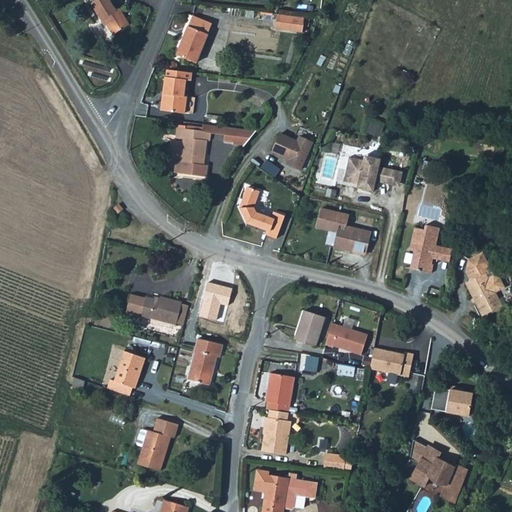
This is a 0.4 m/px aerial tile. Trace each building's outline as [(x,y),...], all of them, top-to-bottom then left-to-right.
[(81,0),(86,7),(89,5),(100,23),(102,21),(111,36),(128,25),(118,10),(115,12),(106,0),(81,0)] [(274,15),(272,30),(299,33),(301,18),(274,15)] [(184,27),(187,28),(175,56),(195,64),(211,25),(188,16),(184,27)] [(192,74),(167,70),(163,95),(167,95),(165,110),(184,113),(186,98),(183,98),(185,81),(191,81),(192,74)] [(206,166),(202,165),(205,141),(207,133),(210,133),(210,126),(202,125),(201,132),(176,129),(175,139),(182,140),(179,162),(178,173),(204,177),(206,166)] [(224,128),(210,126),(210,133),(223,135),(224,128)] [(254,132),(224,128),(223,135),(222,139),(224,142),(231,143),(231,145),(242,147),(254,132)] [(294,138),(277,130),(268,148),(286,156),(284,161),(297,167),(310,139),(297,133),(294,138)] [(364,153),(363,158),(375,161),(374,164),(378,165),(380,157),(364,153)] [(391,184),(395,169),(378,165),(374,164),(375,161),(363,158),(349,155),(343,179),(357,182),(362,183),(361,187),(372,190),(375,179),(391,184)] [(277,167),(264,157),(258,164),(272,174),(277,167)] [(402,171),(395,169),(391,184),(398,185),(402,171)] [(236,205),(242,218),(245,217),(249,218),(248,221),(263,227),(267,216),(251,210),(249,204),(255,188),(244,184),(236,205)] [(334,195),(335,189),(326,186),(325,193),(334,195)] [(115,204),(112,207),(116,213),(120,209),(115,204)] [(345,214),(316,207),(312,226),(333,231),(329,246),(340,249),(341,248),(362,253),(367,232),(342,225),(345,214)] [(267,216),(263,227),(261,232),(273,236),(281,214),(270,209),(267,216)] [(439,221),(424,218),(423,225),(437,228),(439,221)] [(411,251),(407,269),(428,274),(431,258),(433,246),(437,228),(423,225),(422,230),(412,228),(408,246),(411,251)] [(441,251),(441,248),(433,246),(431,258),(439,260),(441,251)] [(446,262),(448,252),(441,251),(439,260),(446,262)] [(469,282),(464,284),(480,317),(500,308),(493,294),(503,289),(498,280),(493,278),(487,281),(484,274),(490,272),(482,254),(469,264),(473,272),(466,275),(469,282)] [(140,315),(176,323),(176,321),(181,303),(181,300),(160,295),(159,299),(145,295),(144,297),(129,294),(124,315),(139,319),(140,315)] [(181,303),(176,321),(184,322),(189,305),(181,303)] [(293,334),(314,340),(324,312),(303,305),(293,334)] [(366,329),(331,318),(324,339),(332,342),(332,341),(360,350),(366,329)] [(193,361),(215,367),(218,355),(221,355),(224,342),(199,336),(193,361)] [(408,372),(414,348),(405,346),(405,349),(375,342),(371,364),(408,372)] [(145,357),(124,350),(119,366),(140,373),(145,357)] [(297,367),(318,370),(321,356),(300,352),(297,367)] [(353,363),(338,360),(337,369),(352,371),(353,363)] [(215,367),(193,361),(189,377),(211,383),(215,367)] [(140,373),(119,366),(115,380),(111,379),(109,384),(131,391),(133,386),(136,387),(140,373)] [(269,384),(267,396),(266,403),(268,403),(281,405),(288,406),(293,371),(269,367),(266,384),(269,384)] [(421,375),(413,374),(410,389),(418,391),(421,375)] [(108,388),(130,395),(131,391),(109,384),(108,388)] [(445,410),(467,414),(471,393),(458,390),(459,386),(450,384),(449,388),(445,410)] [(449,388),(434,385),(430,407),(445,410),(449,388)] [(260,443),(285,448),(288,430),(284,430),(286,414),(280,413),(281,405),(268,403),(267,412),(264,411),(262,422),(264,424),(263,428),(262,428),(260,443)] [(179,425),(157,418),(153,432),(148,430),(148,431),(142,447),(137,464),(160,472),(168,446),(166,446),(169,437),(174,439),(179,425)] [(115,426),(114,448),(121,449),(123,427),(115,426)] [(142,447),(148,431),(143,429),(140,431),(136,443),(137,446),(142,447)] [(444,491),(457,497),(468,465),(456,460),(454,463),(438,456),(439,453),(410,441),(405,458),(419,464),(413,478),(426,484),(430,473),(448,481),(444,491)] [(326,448),(324,463),(344,465),(346,450),(326,448)] [(419,464),(405,458),(399,471),(413,478),(419,464)] [(254,485),(266,487),(269,470),(269,466),(256,464),(254,485)] [(288,472),(269,470),(266,487),(263,507),(283,510),(284,502),(292,504),(295,501),(297,489),(315,492),(317,477),(296,474),(297,468),(289,467),(288,472)] [(186,511),(189,504),(164,497),(159,511),(186,511)]
